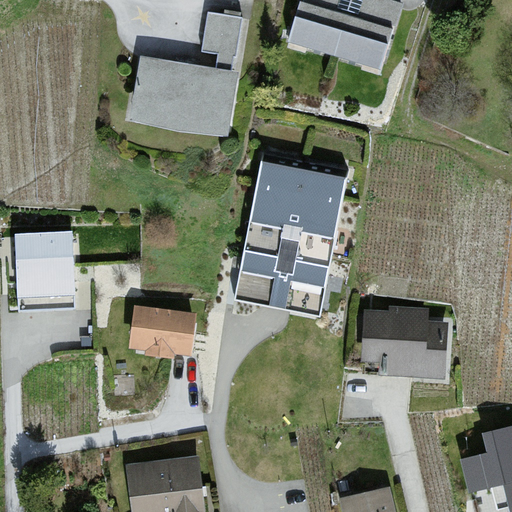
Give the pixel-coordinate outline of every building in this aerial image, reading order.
[(402,5),(383,0),(298,0),(284,48),(380,77),(402,5)] [(213,70),(137,57),(126,122),(228,140),(250,17),(207,10),(199,54),(215,57),(213,70)] [(346,176),(259,159),(231,302),(318,319),(346,176)] [(76,234),(7,235),(8,286),(17,286),(18,315),(78,313),(76,234)] [(195,314),(133,306),(127,350),(189,358),(195,314)] [(446,313),(361,310),(359,364),(383,365),(382,378),(444,380),(446,313)] [(492,456),(466,462),(477,511),(510,511),(511,511),(511,429),(487,435),(492,456)] [(202,511),(197,457),(124,466),(129,511),(202,511)] [(396,511),(390,487),(340,499),(342,511),(396,511)]
